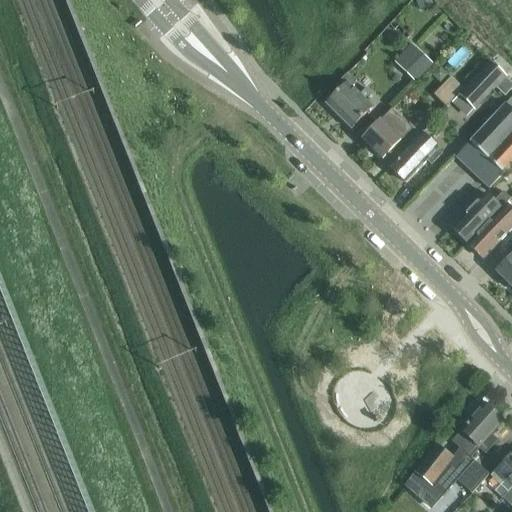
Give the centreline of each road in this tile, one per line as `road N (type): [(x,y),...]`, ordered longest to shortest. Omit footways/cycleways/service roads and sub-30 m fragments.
road 1 (tertiary): [(511,371),(460,305),(154,0)]
road 2 (track): [(303,511),(172,178),(191,140),(243,101)]
